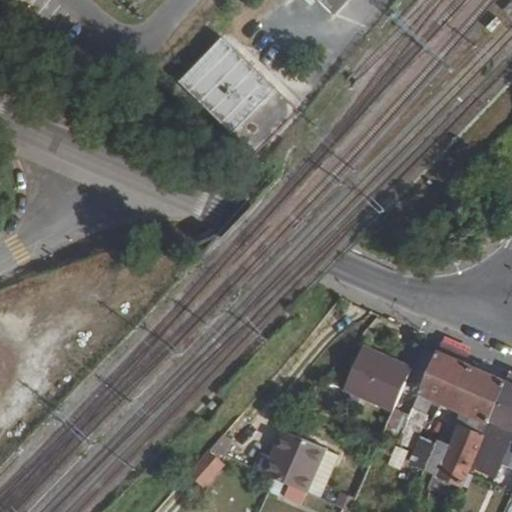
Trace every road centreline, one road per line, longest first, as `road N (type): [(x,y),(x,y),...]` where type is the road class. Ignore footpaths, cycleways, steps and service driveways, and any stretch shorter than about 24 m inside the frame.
road 1 (secondary): [(465,316),(127,172)]
road 2 (residential): [(0,257),(127,172)]
road 3 (secondary): [(127,172),(0,116)]
